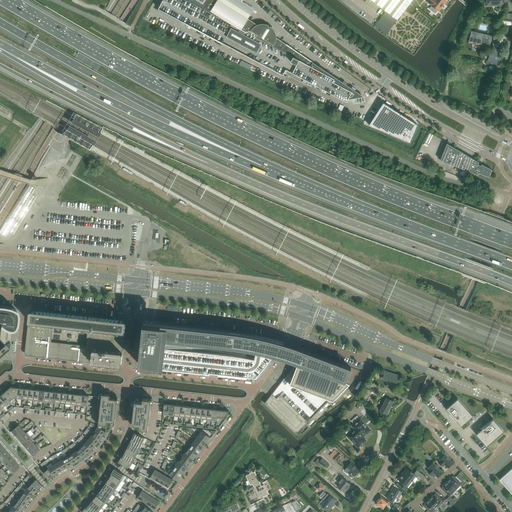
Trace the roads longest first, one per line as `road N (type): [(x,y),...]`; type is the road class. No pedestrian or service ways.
road 1 (motorway): [(511,241),(238,127),(6,0)]
road 2 (motorway): [(207,163),(511,282)]
road 3 (motorway): [(0,22),(261,163)]
road 4 (secondary): [(272,0),(380,87),(510,161)]
road 5 (motorway): [(0,43),(167,128),(261,163)]
road 6 (motorway): [(261,163),(511,264)]
road 7 (secondary): [(511,145),(436,106),(292,0)]
road 8 (motorway): [(0,44),(207,163)]
road 9 (motorway): [(0,65),(207,163)]
road 10 (secondary): [(303,318),(511,403)]
road 11 (secondary): [(511,390),(307,307)]
road 12 (secondary): [(0,182),(115,0)]
road 13 (secondary): [(300,305),(139,280)]
road 14 (secondary): [(142,292),(297,316)]
road 15 (secondary): [(139,280),(0,265)]
road 16 (residential): [(162,511),(244,403)]
road 17 (secondary): [(0,277),(133,291)]
road 18 (residential): [(257,386),(129,371)]
